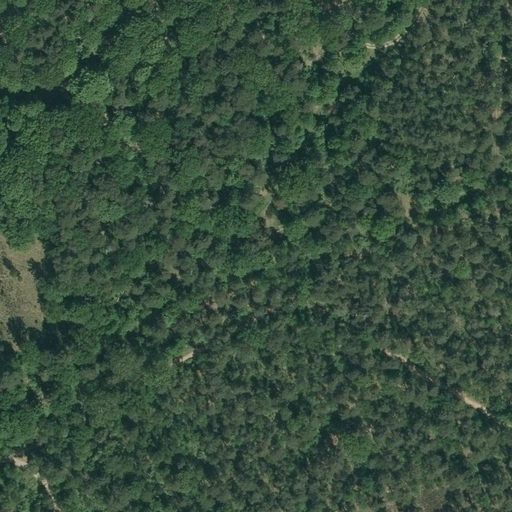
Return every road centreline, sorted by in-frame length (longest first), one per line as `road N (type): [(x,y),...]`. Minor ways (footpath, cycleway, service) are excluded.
road 1 (track): [(421,0),(402,36),(326,103),(286,177),(183,288),(0,418)]
road 2 (unknown): [(9,455),(77,426),(287,302),(316,306),(511,428)]
road 3 (track): [(222,249),(313,227),(382,230),(489,182),(498,92),(511,51)]
road 4 (track): [(136,0),(0,150)]
